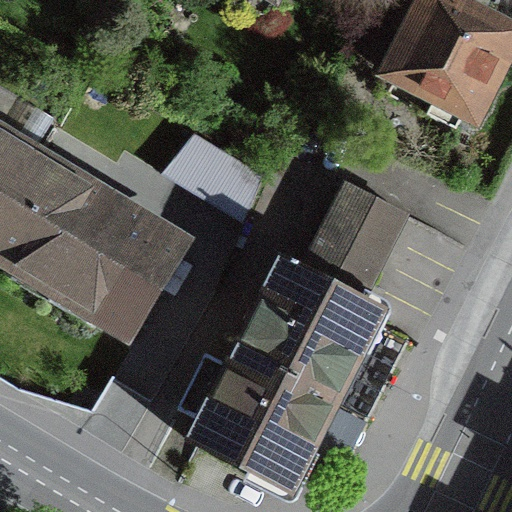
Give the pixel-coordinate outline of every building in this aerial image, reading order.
[(271,0),(239,0),(257,11),(260,11),(261,11),(264,10),(266,9),(271,0)] [(511,43),(511,41),(509,27),(452,0),(425,0),(389,74),(396,78),(388,96),(455,129),(464,112),(476,117),(511,43)] [(0,209),(33,154),(0,134),(0,209)] [(259,181),(191,139),(166,170),(244,217),(259,181)] [(97,193),(33,154),(0,209),(0,257),(20,269),(21,267),(91,309),(90,311),(131,336),(186,246),(120,207),(121,205),(98,191),(97,193)] [(285,261),(241,347),(337,396),(381,309),(363,300),(406,215),(346,185),(303,269),(285,261)] [(289,492),(337,396),(241,347),(231,367),(206,354),(177,409),(203,422),(192,443),(289,492)]
